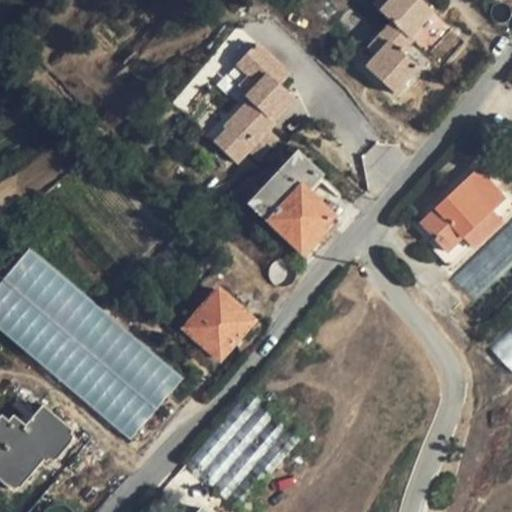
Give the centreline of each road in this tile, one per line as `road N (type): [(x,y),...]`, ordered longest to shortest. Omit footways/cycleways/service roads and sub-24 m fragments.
road 1 (residential): [(351,240),(105,511)]
road 2 (residential): [(351,240),(451,362),(456,379),(415,511)]
road 3 (residential): [(511,56),(351,240)]
